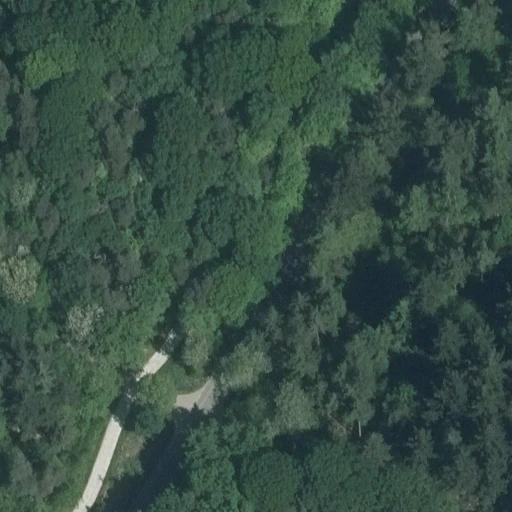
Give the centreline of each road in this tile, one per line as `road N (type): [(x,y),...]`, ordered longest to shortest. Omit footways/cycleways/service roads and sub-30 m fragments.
road 1 (tertiary): [(139,511),(441,0)]
road 2 (track): [(0,318),(373,511)]
